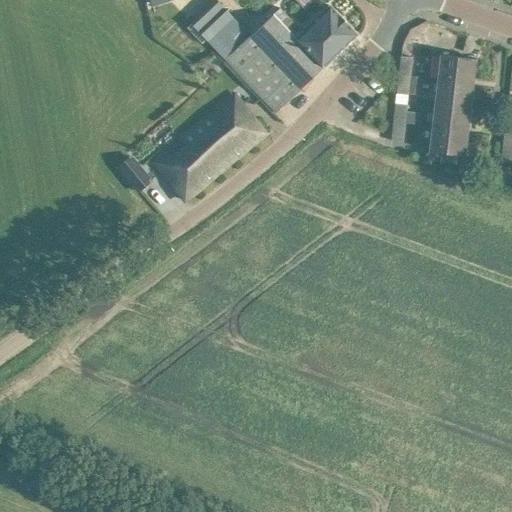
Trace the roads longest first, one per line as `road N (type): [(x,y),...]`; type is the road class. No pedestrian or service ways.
road 1 (residential): [(169,234),(302,125),(405,0)]
road 2 (unclassified): [(0,354),(169,234)]
